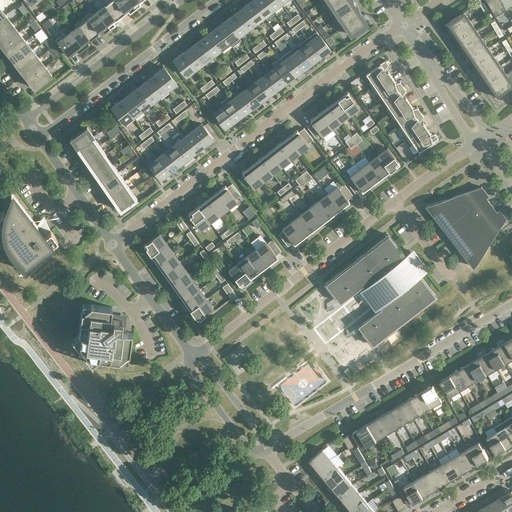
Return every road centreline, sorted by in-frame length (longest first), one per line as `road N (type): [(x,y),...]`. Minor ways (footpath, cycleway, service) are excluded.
road 1 (residential): [(190,355),(421,186),(479,133)]
road 2 (residential): [(110,246),(399,26)]
road 3 (residential): [(511,302),(265,450)]
road 4 (residential): [(34,142),(224,0)]
road 5 (residential): [(174,0),(20,124)]
road 6 (residential): [(190,355),(110,246)]
road 7 (unclassified): [(479,133),(399,26)]
road 8 (residential): [(110,246),(34,142)]
